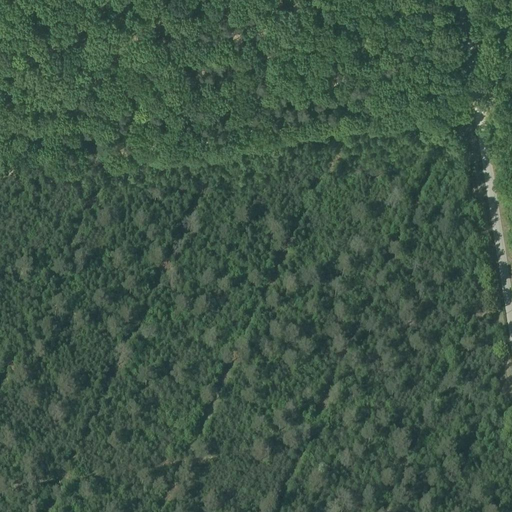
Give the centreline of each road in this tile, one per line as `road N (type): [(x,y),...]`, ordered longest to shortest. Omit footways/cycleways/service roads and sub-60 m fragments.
road 1 (track): [(468,103),(0,174)]
road 2 (unclassified): [(478,102),(511,318)]
